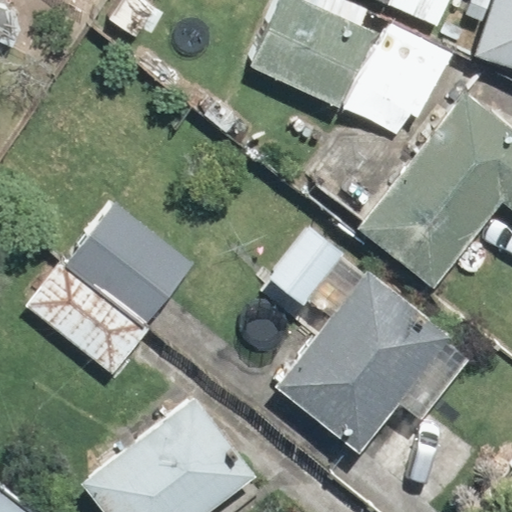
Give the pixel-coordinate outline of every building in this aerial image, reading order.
[(0,0),(0,34),(11,5),(0,0)] [(441,55),(331,0),(273,0),(243,60),(399,139),(441,55)] [(376,0),(428,24),(438,0),(376,0)] [(511,65),(511,0),(484,0),(468,52),(511,65)] [(511,206),(511,130),(454,86),(350,219),(427,279),(494,192),(511,206)] [(186,266),(110,198),(18,302),(94,370),(186,266)] [(408,413),(460,349),(300,218),(259,268),(317,315),(265,379),(349,448),(389,398),(408,413)] [(511,246),(502,259),(511,266),(511,246)] [(74,475),(101,511),(204,511),(199,504),(245,469),(186,390),(74,475)] [(39,511),(0,479),(0,511),(39,511)]
